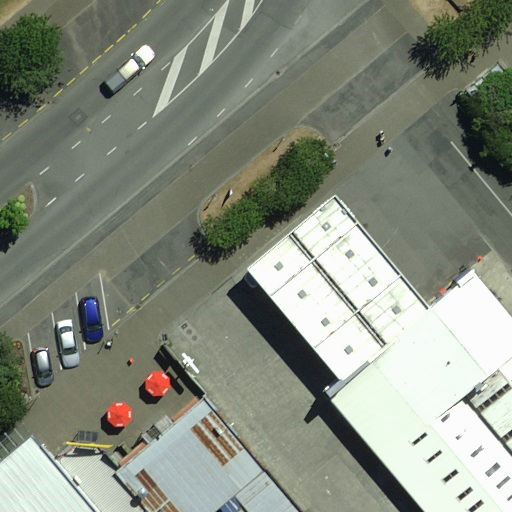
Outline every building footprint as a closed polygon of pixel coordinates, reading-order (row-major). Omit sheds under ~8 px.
[(334,197),(246,270),(341,383),(429,309),(334,197)] [(341,383),(326,395),(423,511),(511,511),(511,316),(475,272),(429,309),(341,383)] [(302,511),(204,395),(117,467),(113,471),(146,511),(215,511),(235,496),(248,511),(302,511)] [(94,511),(54,463),(32,437),(0,463),(0,511),(94,511)] [(61,457),(54,463),(94,511),(146,511),(113,471),(117,467),(105,453),(61,457)]
